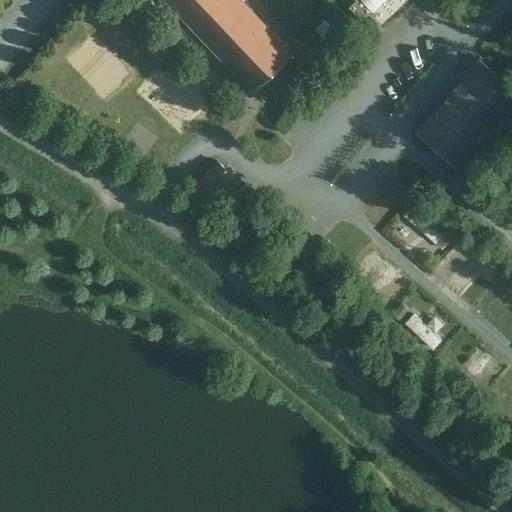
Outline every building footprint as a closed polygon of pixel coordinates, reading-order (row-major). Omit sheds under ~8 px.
[(168,0),(252,86),(292,48),(245,0),(168,0)] [(381,25),(406,0),(356,0),(351,5),(364,19),(370,14),(381,25)] [(511,37),(502,49),(511,57),(511,37)] [(511,112),(511,86),(480,58),(416,131),(461,170),(511,112)] [(213,195),(235,171),(220,157),(198,181),(213,195)] [(443,229),(413,202),(404,213),(433,240),(443,229)] [(446,229),(435,242),(442,248),(453,236),(446,229)] [(476,261),(462,247),(440,270),(455,283),(476,261)] [(402,291),(389,280),(368,306),(381,317),(402,291)] [(511,295),(503,288),(487,306),(499,316),(506,308),(511,313),(511,295)] [(403,303),(394,313),(401,318),(410,308),(403,303)] [(417,312),(403,325),(430,352),(443,339),(417,312)] [(491,359),(472,381),(485,392),(504,371),(491,359)] [(511,401),(507,397),(496,408),(511,424),(511,401)]
